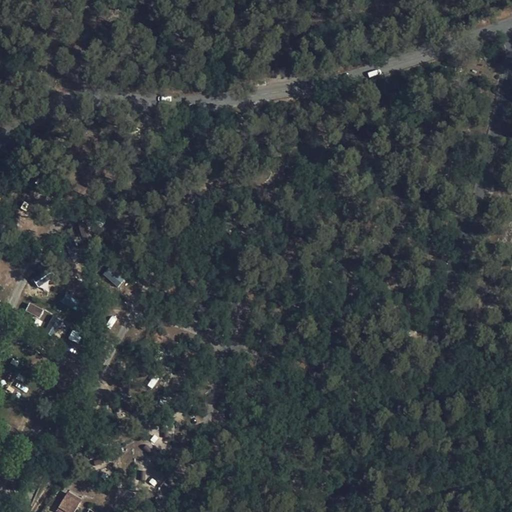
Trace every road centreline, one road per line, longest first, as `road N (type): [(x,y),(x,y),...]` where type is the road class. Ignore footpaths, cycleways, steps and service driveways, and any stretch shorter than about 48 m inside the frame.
road 1 (unclassified): [(0,135),(89,103),(212,102),(330,83),(511,24)]
road 2 (unclassified): [(511,63),(433,333),(437,407),(468,511)]
road 3 (track): [(302,186),(388,192),(415,226),(395,260),(410,310),(395,338),(378,431),(403,511)]
road 4 (track): [(388,192),(433,101),(464,76)]
